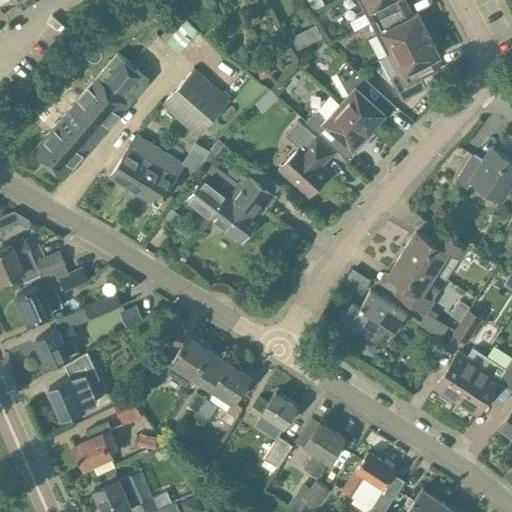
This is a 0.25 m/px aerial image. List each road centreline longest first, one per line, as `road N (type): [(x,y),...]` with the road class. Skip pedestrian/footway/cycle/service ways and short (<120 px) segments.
road 1 (residential): [(278,352),(371,210),(482,84)]
road 2 (residential): [(278,352),(0,179)]
road 3 (residential): [(511,504),(278,352)]
